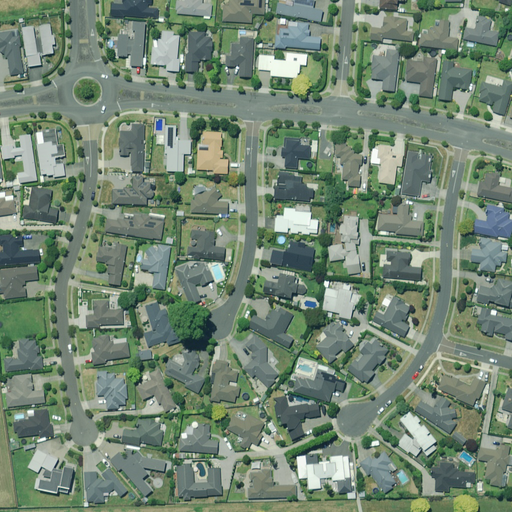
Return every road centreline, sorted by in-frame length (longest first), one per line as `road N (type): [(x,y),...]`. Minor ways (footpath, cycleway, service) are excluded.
road 1 (residential): [(83,433),(57,297),(89,186),(88,116)]
road 2 (residential): [(254,112),(250,257),(221,322)]
road 3 (residential): [(433,340),(463,140)]
road 4 (tertiary): [(254,112),(106,104)]
road 5 (tertiary): [(108,83),(255,96)]
road 6 (tertiary): [(339,102),(467,126)]
road 7 (tertiary): [(463,140),(339,120)]
